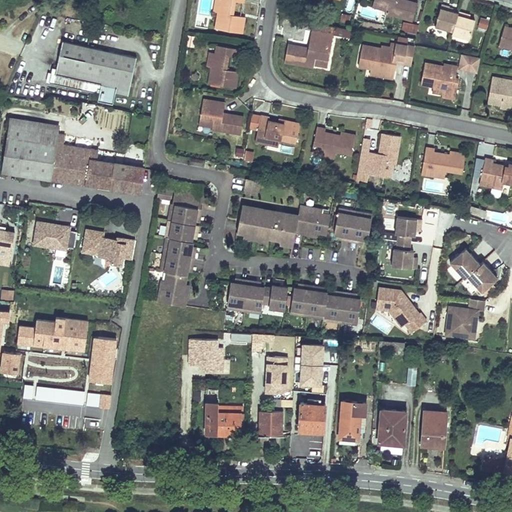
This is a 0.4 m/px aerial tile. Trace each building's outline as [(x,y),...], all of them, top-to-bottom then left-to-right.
[(219,5),(222,5),(222,0),(215,0),(214,11),(218,12),(219,5)] [(215,29),(242,33),(245,17),(233,15),(235,1),(243,2),(243,0),(222,0),(222,5),(219,5),(218,12),(215,29)] [(387,3),(376,0),(374,0),(372,7),(385,11),(387,3)] [(376,0),(387,3),(385,11),(385,13),(413,21),(418,3),(405,0),(403,0),(401,0),(376,0)] [(435,27),(453,32),(453,34),(470,39),(475,20),(469,18),(465,17),(466,14),(458,12),(458,13),(448,10),(449,7),(441,5),(435,27)] [(402,22),(401,31),(417,33),(418,24),(402,22)] [(288,44),(284,62),(313,67),(314,65),(327,67),(333,34),(351,37),(351,30),(319,24),(315,23),(314,30),(311,30),(308,49),(302,48),(303,47),(288,44)] [(511,27),(505,26),(499,46),(511,50),(511,27)] [(137,57),(63,41),(56,68),(52,68),(49,83),(99,94),(98,101),(113,104),(115,93),(128,96),(137,57)] [(371,67),(370,74),(380,76),(381,70),(394,72),(396,61),(398,55),(405,56),(404,62),(411,64),(415,47),(396,43),(395,48),(381,45),(381,48),(362,44),(358,66),(367,67),(368,67),(371,67)] [(208,84),(236,88),(238,71),(226,69),(228,56),(236,57),(238,49),(217,45),(216,53),(214,60),(212,59),(211,67),(208,84)] [(212,59),(214,60),(216,53),(209,52),(207,66),(211,67),(212,59)] [(477,73),(479,56),(459,54),(457,70),(477,73)] [(433,85),(432,92),(442,94),(444,88),(457,90),(459,79),(455,78),(457,66),(443,63),(443,66),(424,62),(421,84),(430,85),(433,85)] [(393,79),(394,72),(381,70),(380,76),(393,79)] [(511,80),(492,76),(489,95),(502,97),(501,105),(500,107),(511,109),(511,80)] [(457,90),(444,88),(442,94),(442,97),(455,100),(457,90)] [(502,97),(489,95),(488,102),(501,105),(502,97)] [(225,102),(203,99),(200,117),(214,119),(213,127),(212,129),(241,134),(244,116),(229,114),(229,115),(223,114),(225,102)] [(269,117),(261,115),(256,142),(268,144),(270,137),(280,139),(296,142),(300,123),(285,120),(284,123),(269,120),(269,117)] [(214,119),(200,117),(199,125),(213,127),(214,119)] [(58,126),(11,118),(2,172),(51,179),(86,185),(115,189),(123,190),(123,191),(139,193),(144,168),(97,160),(99,150),(63,144),(65,134),(57,133),(58,126)] [(325,129),(317,127),(311,153),(324,156),(325,149),(336,151),(352,154),(356,135),(341,132),(340,135),(325,132),(325,129)] [(394,164),(396,165),(401,136),(382,133),(380,148),(381,148),(380,153),(370,152),(368,152),(361,150),(356,181),(367,183),(368,174),(383,177),(385,163),(394,164)] [(280,139),(270,137),(268,144),(278,147),(280,139)] [(363,138),(361,150),(370,152),(371,139),(363,138)] [(435,149),(426,147),(422,174),(434,176),(435,169),(446,171),(462,173),(466,154),(450,151),(449,155),(434,152),(435,149)] [(336,151),(325,149),(324,156),(334,158),(336,151)] [(485,159),(476,157),(473,175),(481,177),(485,159)] [(494,160),(485,158),(485,159),(481,177),(479,184),(492,187),(494,180),(504,182),(511,183),(511,163),(509,163),(508,166),(493,163),(494,160)] [(385,163),(383,177),(391,178),(394,164),(385,163)] [(446,171),(435,169),(434,176),(445,178),(446,171)] [(234,176),(232,189),(255,193),(257,180),(234,176)] [(434,179),(423,178),(421,193),(447,195),(449,179),(435,178),(434,179)] [(200,208),(204,185),(174,180),(172,190),(170,203),(174,203),(177,204),(200,208)] [(504,182),(494,180),(492,187),(502,189),(504,182)] [(169,189),(159,187),(158,196),(168,198),(169,189)] [(201,217),(202,208),(200,208),(177,204),(177,209),(173,208),(171,220),(175,220),(195,224),(196,221),(196,216),(201,217)] [(322,208),(301,204),(299,214),(296,232),(311,234),(312,231),(327,233),(331,214),(321,212),(322,208)] [(240,217),(238,232),(245,233),(246,231),(269,235),(268,238),(282,240),(282,238),(294,240),(296,232),(299,214),(283,211),(281,224),(275,223),(277,210),(246,205),(244,218),(240,217)] [(486,211),(471,206),(469,212),(484,217),(486,211)] [(351,240),(355,214),(347,213),(348,209),(339,207),(335,233),(339,234),(343,235),(342,239),(351,240)] [(283,211),(277,210),(275,223),(281,224),(283,211)] [(355,214),(351,240),(359,242),(360,238),(364,238),(368,239),(372,213),(364,212),(363,215),(355,214)] [(423,218),(397,216),(396,234),(399,234),(398,249),(395,249),(393,266),(418,269),(419,261),(414,260),(415,251),(411,250),(412,235),(416,235),(417,226),(422,226),(423,218)] [(197,234),(199,225),(195,224),(175,220),(174,226),(170,225),(168,237),(169,237),(192,241),(193,237),(193,233),(197,234)] [(0,256),(11,258),(15,232),(5,231),(5,227),(0,225),(0,256)] [(75,231),(37,225),(33,251),(69,257),(75,231)] [(269,235),(246,231),(245,233),(245,237),(268,241),(268,238),(269,235)] [(109,237),(89,233),(86,256),(100,258),(100,262),(115,265),(114,271),(129,273),(130,267),(135,268),(139,242),(121,240),(119,244),(107,241),(109,237)] [(192,250),(193,245),(193,241),(192,241),(169,237),(167,248),(171,249),(170,254),(194,258),(196,251),(192,250)] [(478,264),(464,248),(449,262),(463,278),(466,275),(480,291),(496,278),(481,262),(478,264)] [(168,271),(187,274),(188,271),(189,266),(193,267),(194,258),(170,254),(170,260),(166,259),(164,270),(168,271)] [(11,258),(0,256),(0,263),(9,265),(11,258)] [(185,290),(186,284),(187,274),(168,271),(166,279),(162,279),(159,301),(186,305),(188,291),(185,290)] [(245,306),(249,280),(241,279),(240,283),(235,282),(231,282),(228,308),(239,309),(240,305),(245,306)] [(250,311),(261,312),(263,302),(265,286),(261,286),(257,285),(257,281),(249,280),(245,306),(251,307),(250,311)] [(308,311),(312,285),(303,284),(303,288),(299,287),(295,287),(291,313),(303,314),(303,310),(308,311)] [(270,303),(270,307),(285,309),(289,287),(284,286),(273,285),(272,287),(265,286),(263,302),(270,303)] [(320,286),(312,285),(308,311),(314,312),(313,316),(325,317),(328,294),(328,291),(324,291),(320,290),(320,286)] [(409,322),(402,327),(412,332),(427,321),(419,311),(418,312),(408,299),(406,300),(402,295),(404,294),(401,289),(378,286),(375,308),(389,310),(391,308),(399,319),(404,315),(409,322)] [(13,300),(13,290),(1,289),(0,299),(13,300)] [(342,318),(345,292),(337,291),(336,295),(332,294),(328,294),(325,317),(324,319),(335,321),(336,317),(342,318)] [(347,322),(358,324),(361,298),(357,298),(353,297),(353,293),(345,292),(342,318),(347,318),(347,322)] [(485,300),(470,299),(469,308),(458,307),(457,318),(448,317),(446,335),(475,339),(476,326),(474,326),(475,322),(477,322),(478,310),(483,311),(485,300)] [(458,307),(449,306),(448,317),(457,318),(458,307)] [(391,308),(389,310),(402,327),(409,322),(404,315),(399,319),(391,308)] [(0,327),(0,322),(8,322),(9,310),(0,309),(0,327)] [(18,342),(85,350),(88,321),(56,317),(56,321),(37,319),(36,327),(20,325),(18,342)] [(97,322),(88,321),(86,338),(95,340),(97,322)] [(251,334),(236,333),(224,332),(224,337),(232,340),(243,341),(243,352),(251,352),(251,334)] [(204,372),(228,373),(229,358),(223,358),(223,347),(217,347),(217,339),(188,338),(188,362),(204,362),(204,372)] [(337,366),(339,338),(331,338),(328,366),(337,366)] [(405,343),(393,342),(392,354),(404,355),(405,343)] [(0,374),(19,375),(20,352),(0,351),(0,354),(0,374)] [(286,394),(288,356),(265,355),(263,392),(286,394)] [(407,369),(406,385),(415,385),(416,370),(407,369)] [(24,383),(22,397),(31,398),(33,384),(24,383)] [(35,386),(34,400),(83,403),(84,389),(35,386)] [(87,392),(86,406),(110,408),(111,394),(87,392)] [(366,402),(342,400),(339,438),(357,440),(358,440),(359,427),(360,412),(365,412),(366,402)] [(219,402),(207,402),(206,433),(218,433),(218,434),(241,435),(241,424),(241,413),(219,412),(219,406),(219,402)] [(299,430),(325,431),(326,404),(301,402),(299,430)] [(219,406),(219,412),(241,413),(241,424),(244,424),(244,407),(219,406)] [(379,442),(404,444),(406,411),(381,409),(379,442)] [(259,410),(258,435),(273,435),(273,432),(282,433),(283,411),(259,410)] [(424,410),(422,445),(444,447),(447,411),(424,410)] [(511,472),(511,420),(508,438),(511,439),(510,445),(506,460),(485,455),(482,468),(504,473),(505,471),(511,472)]
